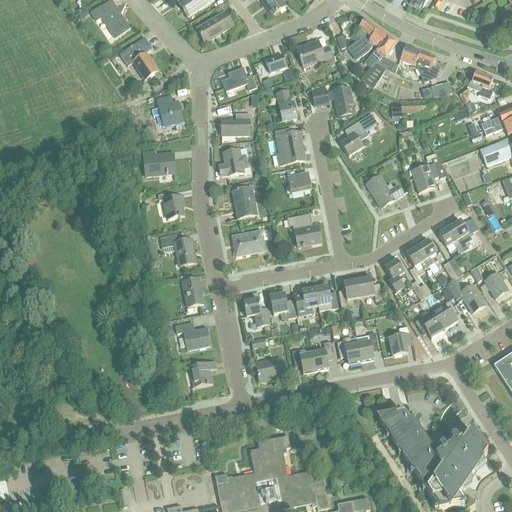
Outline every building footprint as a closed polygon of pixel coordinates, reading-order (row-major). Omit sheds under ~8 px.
[(183,0),(177,4),(187,19),(214,1),(213,0),(183,0)] [(259,0),(272,17),(285,7),(280,0),(256,0),(257,1),(258,0),(259,0)] [(402,0),(402,1),(403,0),(408,0),(411,1),(410,3),(414,6),(413,8),(421,12),(428,0),(402,0)] [(99,9),(91,15),(96,23),(101,19),(115,40),(130,30),(124,22),(123,23),(118,14),(111,3),(100,10),(99,9)] [(205,45),(233,28),(225,14),(197,31),(205,45)] [(364,22),(355,35),(361,39),(367,45),(377,32),(364,22)] [(355,54),(351,57),(355,63),(368,54),(373,46),(376,49),(380,44),(382,44),(386,38),(379,33),(377,32),(367,45),(366,47),(355,54)] [(341,50),(347,48),(342,37),(336,39),(341,50)] [(370,70),(361,81),(373,91),(386,72),(394,76),(398,67),(386,60),(396,44),(386,38),(382,44),(376,53),(375,52),(364,65),(370,70)] [(366,47),(361,39),(350,47),(355,54),(366,47)] [(144,40),(120,57),(128,68),(133,64),(136,62),(139,67),(136,69),(145,82),(158,73),(149,60),(147,61),(144,57),(152,51),(151,51),(144,40)] [(324,67),(333,63),(328,49),(321,52),(318,43),(310,46),(311,48),(297,53),(303,70),(323,62),(324,67)] [(417,64),(420,54),(405,48),(400,63),(412,67),(411,69),(416,71),(417,69),(417,68),(416,68),(418,64),(417,64)] [(418,64),(416,68),(417,68),(417,69),(423,83),(423,84),(436,80),(439,71),(432,69),(435,60),(420,54),(417,64),(418,64)] [(270,76),(286,70),(281,56),(265,62),(270,76)] [(403,69),(398,67),(394,76),(400,78),(403,69)] [(248,92),(256,89),(251,78),(246,80),(243,71),(228,76),(229,80),(222,83),(226,94),(246,86),(248,92)] [(292,72),(285,75),(287,82),(294,79),(292,72)] [(339,74),(332,76),(334,82),(341,79),(339,74)] [(467,90),(458,95),(464,105),(469,102),(465,96),(470,94),(471,91),(479,93),(478,98),(489,102),(492,94),(489,92),(493,81),(475,74),(472,84),(471,83),(467,90)] [(448,98),(452,96),(449,85),(430,90),(433,100),(448,98)] [(338,119),(355,116),(349,89),(332,93),(326,95),(325,91),(312,94),(315,108),(328,105),(327,101),(334,100),(338,119)] [(276,96),(280,115),(275,116),(276,125),(296,120),(293,105),(290,105),(288,93),(276,96)] [(158,110),(152,111),(154,119),(161,117),(164,128),(183,123),(177,104),(169,106),(167,99),(156,102),(158,110)] [(406,103),(400,103),(400,106),(391,106),(392,119),(407,119),(407,115),(426,114),(425,105),(406,106),(406,103)] [(460,104),(449,108),(451,115),(463,110),(460,104)] [(473,105),(465,108),(468,116),(476,113),(473,105)] [(490,123),(481,127),(483,132),(492,129),(511,121),(511,110),(498,115),(499,120),(490,123)] [(465,113),(453,118),(456,124),(467,119),(465,113)] [(220,138),(249,138),(249,116),(235,116),(235,122),(220,123),(220,138)] [(349,140),(340,145),(349,158),(363,149),(359,143),(368,138),(365,133),(377,126),(371,117),(344,134),(349,140)] [(511,121),(492,129),(483,132),(485,137),(505,130),(507,137),(511,135),(511,121)] [(261,124),(258,130),(264,134),(267,128),(261,124)] [(472,137),(477,135),(473,125),(468,127),(472,137)] [(304,163),(301,148),(299,134),(289,136),(287,129),(274,132),(275,139),(277,138),(280,156),(277,156),(279,168),(293,165),(298,164),(304,163)] [(479,136),(470,140),(472,146),(482,142),(479,136)] [(479,152),(486,169),(511,158),(511,147),(510,149),(507,141),(479,152)] [(247,157),(245,151),(239,152),(239,151),(222,155),(225,171),(219,172),(220,179),(227,178),(244,175),(243,171),(247,170),(245,158),(247,157)] [(154,153),(142,154),(145,178),(160,177),(160,173),(167,172),(168,176),(175,176),(173,160),(173,159),(155,161),(154,155),(154,153)] [(433,166),(410,174),(418,195),(433,190),(430,182),(439,179),(440,181),(448,178),(435,156),(425,159),(426,162),(432,161),(433,166)] [(291,196),(310,192),(307,175),(287,179),(291,196)] [(394,202),(403,196),(397,187),(392,190),(390,186),(386,188),(379,178),(377,179),(375,175),(366,181),(368,185),(366,186),(381,211),(394,202)] [(511,179),(501,183),(504,191),(510,188),(511,191),(511,192),(511,179)] [(237,221),(257,217),(251,190),(231,194),(237,221)] [(181,206),(183,205),(182,198),(171,200),(170,194),(158,197),(159,202),(163,202),(167,221),(184,218),(181,206)] [(489,207),(483,211),(488,219),(494,216),(489,207)] [(352,214),(345,216),(348,228),(355,226),(352,214)] [(310,217),(292,220),(288,221),(289,228),(293,227),(298,249),(321,245),(317,229),(313,230),(310,217)] [(276,219),(272,224),(276,227),(280,222),(276,219)] [(460,223),(449,230),(464,254),(468,251),(465,246),(472,242),(469,238),(462,227),(460,223)] [(469,238),(474,234),(467,223),(462,227),(469,238)] [(464,254),(449,230),(438,236),(446,250),(453,246),(459,257),(464,254)] [(235,259),(264,253),(260,233),(231,239),(235,259)] [(177,238),(160,241),(162,250),(163,250),(175,247),(177,253),(180,268),(195,265),(190,242),(190,241),(179,244),(177,238)] [(428,243),(416,250),(428,269),(432,275),(438,272),(434,265),(433,266),(430,260),(436,256),(428,243)] [(428,269),(416,250),(406,256),(414,269),(420,266),(424,271),(428,269)] [(486,250),(480,253),(486,265),(492,262),(486,250)] [(453,261),(448,264),(458,280),(463,277),(453,261)] [(468,261),(463,264),(467,271),(472,268),(468,261)] [(396,296),(404,291),(397,280),(404,276),(396,263),(384,270),(392,282),(389,285),(396,296)] [(458,280),(448,264),(443,268),(453,283),(455,282),(458,280)] [(478,284),(483,281),(475,269),(470,272),(478,284)] [(495,301),(508,293),(497,275),(484,283),(495,301)] [(356,282),(359,301),(374,298),(375,303),(382,301),(379,285),(372,287),(370,279),(356,282)] [(187,309),(203,306),(198,281),(182,284),(187,309)] [(359,301),(356,282),(343,284),(345,292),(338,294),(341,309),(354,307),(353,302),(359,301)] [(455,282),(453,283),(447,286),(457,302),(461,299),(472,316),(485,308),(472,288),(462,294),(455,282)] [(426,300),(419,290),(416,284),(411,287),(421,303),(426,300)] [(424,286),(419,290),(426,300),(431,297),(424,286)] [(314,290),(317,309),(318,314),(338,310),(335,294),(328,295),(327,288),(314,290)] [(311,310),(317,309),(314,290),(301,293),(302,295),(294,297),(298,318),(312,315),(311,310)] [(296,319),(293,308),(286,309),(283,296),(270,299),(273,317),(280,315),(281,322),(296,319)] [(256,329),(269,327),(266,311),(260,312),(258,301),(243,304),(246,319),(254,318),(256,329)] [(445,313),(436,319),(445,333),(458,325),(454,318),(458,316),(450,303),(441,308),(445,313)] [(445,333),(436,319),(433,313),(427,316),(426,314),(421,316),(423,319),(415,324),(423,337),(427,335),(431,341),(445,333)] [(187,353),(210,348),(207,331),(194,334),(192,325),(175,328),(177,336),(185,334),(186,339),(185,339),(187,353)] [(330,329),(322,331),(323,337),(331,336),(330,329)] [(406,347),(412,346),(409,335),(406,329),(399,330),(401,338),(389,340),(392,358),(407,355),(406,347)] [(369,343),(357,345),(361,364),(373,362),(371,352),(378,350),(375,335),(368,336),(369,343)] [(361,364),(357,345),(350,347),(349,339),(343,341),(343,343),(336,344),(339,358),(346,357),(348,367),(361,364)] [(252,350),(265,348),(264,341),(251,344),(252,350)] [(325,352),(312,355),(315,373),(328,371),(326,361),(333,359),(330,344),(323,345),(325,352)] [(315,373),(312,355),(299,357),(298,352),(291,354),(294,367),(301,366),(303,376),(315,373)] [(511,355),(493,368),(511,396),(511,355)] [(259,385),(285,380),(281,361),(256,367),(258,378),(257,378),(259,385)] [(209,373),(217,371),(215,364),(190,369),(194,390),(212,386),(209,373)] [(441,458),(437,460),(411,421),(411,422),(408,422),(404,416),(395,417),(394,416),(391,418),(378,421),(384,429),(389,428),(391,439),(396,447),(400,446),(402,457),(408,465),(412,464),(414,475),(420,483),(424,482),(426,493),(432,501),(436,500),(438,511),(464,507),(458,498),(487,457),(476,441),(471,433),(461,447),(460,446),(461,446),(460,445),(451,451),(445,455),(442,452),(438,454),(441,458)] [(368,511),(366,500),(336,506),(336,511),(281,511),(292,510),(291,507),(310,503),(311,510),(316,509),(316,511),(323,511),(328,511),(321,478),(313,479),(312,473),(286,478),(284,468),(281,469),(278,457),(285,455),(284,451),(289,450),(287,438),(256,444),(258,451),(249,453),(253,476),(243,478),(244,481),(232,484),(231,479),(226,480),(226,477),(214,479),(220,511),(368,511)]
